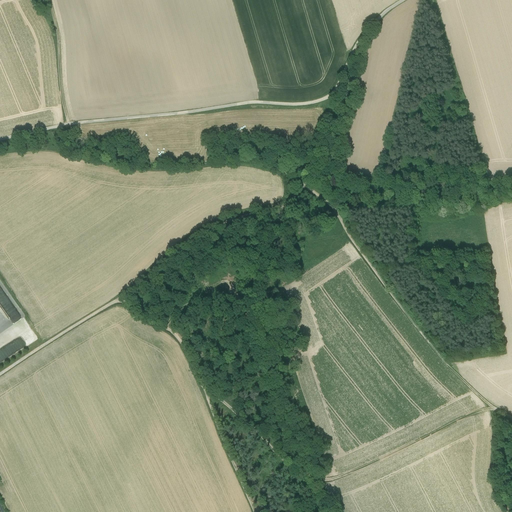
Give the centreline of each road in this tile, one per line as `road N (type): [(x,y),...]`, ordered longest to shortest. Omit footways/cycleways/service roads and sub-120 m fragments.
road 1 (track): [(494,408),(329,480),(284,461),(202,388)]
road 2 (track): [(364,32),(321,99),(68,124)]
road 3 (track): [(511,418),(458,378),(348,235),(338,208),(303,183)]
road 4 (track): [(139,310),(179,339),(253,511)]
road 5 (track): [(292,201),(210,233),(140,285)]
road 6 (track): [(303,183),(349,96),(364,32)]
road 7 (track): [(68,124),(53,0)]
